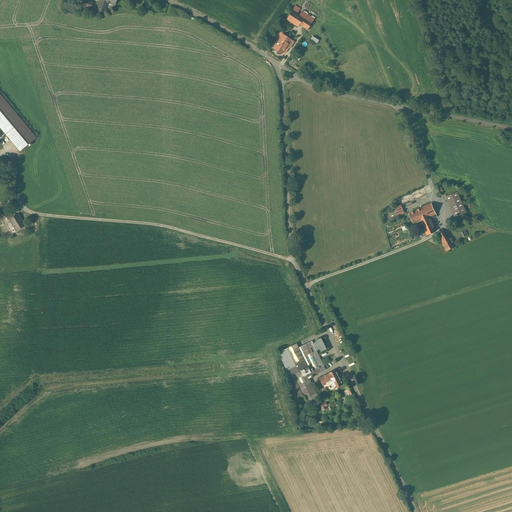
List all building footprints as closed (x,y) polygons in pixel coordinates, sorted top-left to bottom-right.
[(92,2),(84,0),(78,0),(77,6),(89,10),(92,2)] [(114,0),(100,0),(97,10),(103,12),(106,2),(113,4),(114,0)] [(299,15),(292,10),(286,19),(298,26),(299,24),(307,29),(311,23),(306,20),(299,15)] [(278,41),(283,34),(279,32),(275,39),(278,41)] [(294,41),(283,34),(278,41),(273,48),(282,54),(287,46),(289,48),(294,41)] [(314,35),(312,39),(319,43),(321,39),(314,35)] [(38,138),(0,90),(0,125),(21,152),(38,138)] [(444,192),(440,184),(436,186),(439,194),(444,192)] [(465,213),(457,193),(446,197),(455,217),(465,213)] [(407,212),(404,203),(395,206),(399,215),(407,212)] [(432,203),(410,213),(415,224),(418,223),(421,222),(424,229),(420,231),(423,236),(437,230),(432,219),(438,216),(432,203)] [(25,226),(18,214),(16,215),(14,211),(6,216),(8,220),(10,219),(17,231),(25,226)] [(386,229),(389,236),(396,233),(393,226),(386,229)] [(448,230),(437,236),(446,252),(457,246),(448,230)] [(322,345),(318,338),(301,346),(299,342),(280,352),(289,371),(292,369),(301,385),(292,390),(295,397),(307,391),(313,403),(322,399),(311,378),(329,370),(318,347),(322,345)] [(337,369),(334,370),(318,378),(323,388),(326,386),(329,391),(344,385),(337,369)]
